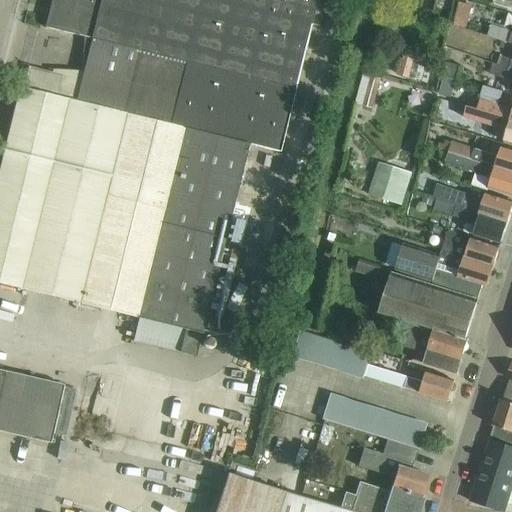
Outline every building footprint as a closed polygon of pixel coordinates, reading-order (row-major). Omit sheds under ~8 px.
[(29,67),(0,182),(0,284),(21,290),(138,319),(133,342),(194,358),(247,144),(279,152),(295,90),(316,0),(51,0),(45,28),(85,38),(81,73),(53,70),(53,67),(52,67),(52,69),(51,73),(29,67)] [(471,27),(478,3),(466,0),(463,0),(457,23),(471,27)] [(511,32),(493,27),(489,38),(509,44),(511,44),(511,32)] [(402,58),(397,76),(409,79),(414,61),(402,58)] [(511,60),(504,58),(501,68),(511,70),(511,60)] [(447,64),(443,76),(455,79),(458,67),(447,64)] [(511,70),(501,68),(494,65),(490,75),(511,81),(511,70)] [(382,82),(364,78),(357,105),(374,111),(382,82)] [(443,78),(439,96),(449,99),(454,81),(443,78)] [(478,111),(511,121),(511,110),(498,106),(502,93),(485,88),(478,111)] [(511,121),(478,111),(470,108),(467,119),(507,131),(504,141),(511,143),(511,121)] [(452,155),(511,173),(511,151),(502,148),(498,158),(463,147),(455,145),(452,155)] [(511,173),(452,155),(449,164),(492,178),(489,188),(511,195),(511,173)] [(413,175),(380,165),(369,197),(402,208),(413,175)] [(436,202),(507,224),(511,209),(511,203),(487,195),(483,205),(461,198),(462,193),(441,186),(436,202)] [(425,198),(422,205),(432,208),(434,201),(425,198)] [(436,202),(433,211),(438,213),(477,225),(473,235),(501,244),(507,224),(436,202)] [(448,233),(442,251),(494,267),(500,249),(470,240),(448,233)] [(403,246),(394,275),(432,287),(432,286),(478,300),(483,285),(488,287),(494,267),(442,251),(440,258),(403,246)] [(323,255),(321,263),(326,264),(329,265),(331,257),(328,256),(323,255)] [(425,329),(425,328),(466,340),(478,300),(432,286),(432,287),(394,275),(392,274),(379,314),(409,324),(425,329)] [(425,329),(409,324),(402,347),(418,352),(415,362),(457,375),(468,341),(466,340),(425,328),(425,329)] [(305,360),(313,336),(301,333),(293,356),(305,360)] [(305,360),(317,364),(324,340),(313,336),(305,360)] [(324,340),(317,364),(329,367),(336,344),(324,340)] [(329,367),(341,371),(348,347),(336,344),(329,367)] [(348,347),(341,371),(353,375),(360,351),(348,347)] [(365,379),(365,376),(369,366),(372,355),(360,351),(353,375),(365,379)] [(365,376),(448,402),(455,382),(427,373),(423,383),(369,366),(365,376)] [(0,370),(0,432),(51,444),(53,434),(66,437),(77,390),(64,387),(64,385),(0,370)] [(511,383),(510,383),(504,401),(503,400),(491,437),(511,443),(511,383)] [(334,423),(341,399),(330,396),(322,419),(334,423)] [(353,403),(341,399),(334,423),(346,427),(353,403)] [(346,427),(358,431),(365,407),(353,403),(346,427)] [(365,407),(358,431),(370,434),(377,411),(365,407)] [(370,434),(381,438),(389,414),(377,411),(370,434)] [(389,414),(381,438),(393,442),(401,418),(389,414)] [(413,422),(401,418),(393,442),(405,446),(413,422)] [(413,422),(405,446),(417,449),(424,426),(413,422)] [(338,509),(348,511),(416,511),(427,477),(409,471),(411,466),(412,466),(417,451),(386,441),(381,457),(362,451),(357,467),(393,478),(388,493),(357,483),(353,496),(343,493),(338,509)] [(507,511),(511,497),(511,448),(490,442),(471,501),(505,511),(507,511)] [(346,511),(252,484),(226,476),(214,511),(346,511)] [(330,499),(331,484),(308,482),(307,497),(330,499)]
